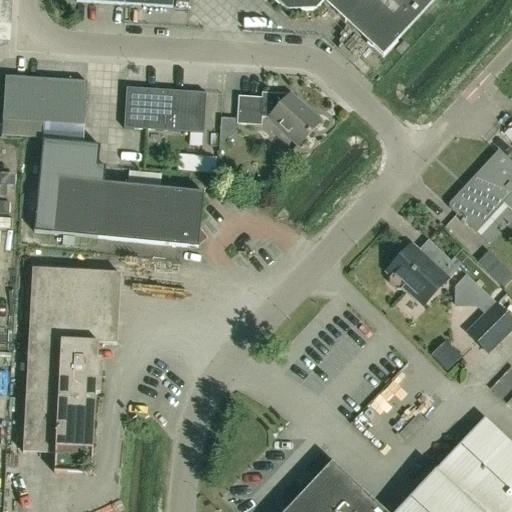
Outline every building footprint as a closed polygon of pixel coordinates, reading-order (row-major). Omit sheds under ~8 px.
[(76,0),(77,2),(172,8),(172,0),(274,0),(287,11),(316,10),(324,1),(383,57),(435,0),(76,0)] [(84,126),(87,82),(5,77),(2,121),(84,126)] [(204,133),(207,94),(127,89),(124,129),(204,133)] [(262,98),(255,98),(238,97),(237,119),(221,118),(220,130),(229,130),(230,124),(237,124),(262,126),(262,118),(269,118),(268,118),(298,146),(321,122),(291,94),(288,97),(285,95),(262,94),(262,98)] [(43,142),(34,233),(51,235),(97,239),(191,248),(198,249),(200,230),(203,194),(104,184),(106,168),(98,167),(100,147),(43,142)] [(214,166),(214,150),(180,149),(179,165),(214,166)] [(475,232),(503,202),(511,192),(511,163),(499,151),(448,206),(475,232)] [(511,192),(503,202),(511,210),(511,192)] [(491,264),(501,254),(481,236),(471,246),(491,264)] [(0,238),(0,250),(10,251),(10,239),(0,238)] [(429,271),(407,251),(387,273),(390,276),(389,278),(389,284),(396,291),(402,291),(404,289),(423,307),(457,270),(443,257),(429,271)] [(33,269),(27,373),(101,377),(102,360),(97,360),(98,343),(117,344),(120,274),(33,269)] [(497,306),(466,278),(456,289),(457,307),(477,306),(486,297),(497,306),(470,334),(489,352),(511,327),(511,319),(497,305),(497,306)] [(100,395),(101,377),(27,373),(23,453),(55,455),(54,473),(91,475),(95,395),(100,395)] [(511,511),(511,446),(484,420),(397,511),(383,511),(332,463),(286,511),(511,511)]
